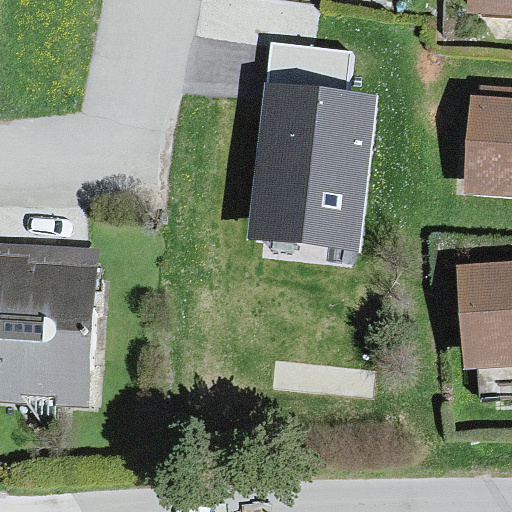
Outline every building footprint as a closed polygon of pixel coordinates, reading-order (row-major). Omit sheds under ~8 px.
[(511,0),(472,0),(470,24),(511,27),(511,0)] [(272,36),(249,236),(364,249),(382,90),(351,86),(355,45),(272,36)] [(511,115),(476,113),(472,203),(511,205),(511,115)] [(0,390),(0,410),(89,415),(97,255),(0,250),(0,307),(5,307),(0,390)] [(511,283),(473,287),(480,382),(511,379),(511,283)]
